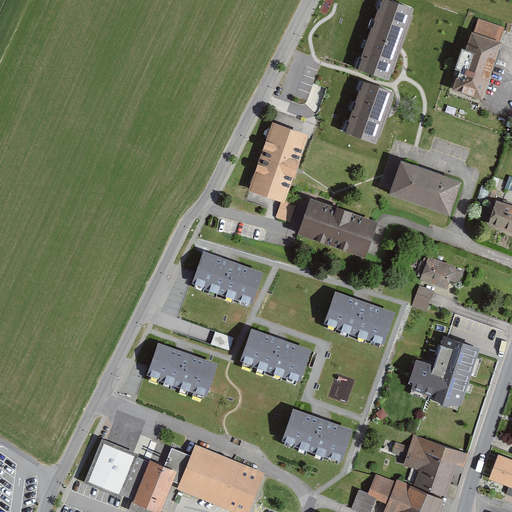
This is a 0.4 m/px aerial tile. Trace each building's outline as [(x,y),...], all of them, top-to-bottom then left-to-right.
[(417,11),(386,0),(373,0),(348,70),(390,86),(417,11)] [(505,26),(478,19),(474,34),(500,42),(505,26)] [(474,34),(469,33),(450,92),(482,102),(500,42),(474,34)] [(360,84),(341,138),(380,152),(399,98),(360,84)] [(310,128),(275,116),(251,183),(286,195),(310,128)] [(397,163),(385,197),(446,218),(458,185),(397,163)] [(307,201),(295,236),(362,260),(375,225),(307,201)] [(511,208),(494,203),(485,228),(511,237),(511,208)] [(201,253),(188,288),(250,309),(262,275),(201,253)] [(421,277),(448,287),(452,277),(460,280),(465,267),(429,254),(421,277)] [(434,290),(419,284),(411,305),(427,311),(434,290)] [(333,287),(321,321),(383,343),(395,308),(333,287)] [(247,330),(235,365),(296,387),(308,352),(247,330)] [(480,342),(444,330),(433,361),(416,356),(409,376),(414,378),(409,392),(457,409),(480,342)] [(229,348),(232,337),(215,332),(212,343),(229,348)] [(154,344),(142,378),(204,400),(216,365),(154,344)] [(289,410),(277,445),(338,466),(350,432),(289,410)] [(445,495),(456,465),(465,469),(470,455),(415,434),(404,463),(418,469),(413,483),(445,495)] [(194,440),(176,485),(243,511),(246,511),(264,468),(194,440)] [(99,441),(82,484),(118,498),(135,456),(99,441)] [(396,441),(392,453),(405,457),(409,445),(396,441)] [(511,462),(496,457),(488,482),(508,489),(505,496),(511,498),(511,462)] [(129,504),(148,511),(157,511),(173,473),(145,462),(129,504)] [(437,511),(444,498),(396,479),(395,480),(377,473),(368,493),(360,490),(352,508),(362,511),(371,511),(377,498),(388,502),(383,511),(437,511)]
